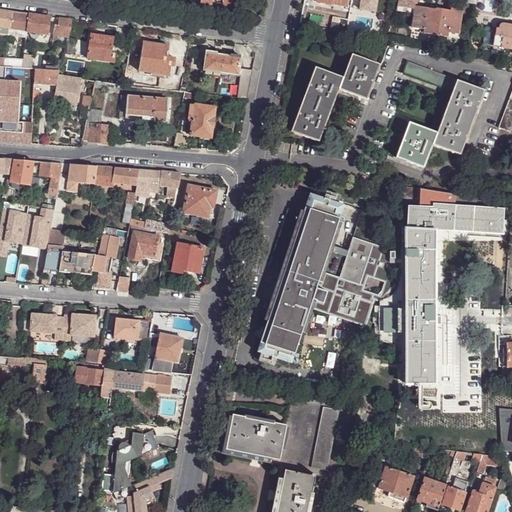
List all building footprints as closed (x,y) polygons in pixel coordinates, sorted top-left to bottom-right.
[(398,0),(397,12),(414,14),(412,28),(422,29),(422,32),(424,33),(423,33),(447,36),(448,32),(459,33),(462,9),(451,7),(450,10),(436,8),(436,9),(414,7),(415,0),(398,0)] [(7,34),(10,34),(13,12),(0,10),(0,28),(7,29),(7,34)] [(10,35),(27,37),(27,33),(27,32),(29,14),(13,12),(10,34),(10,35)] [(29,14),(27,32),(36,33),(46,34),(49,35),(51,19),(51,17),(29,14)] [(53,35),(69,38),(72,20),(60,19),(59,20),(58,26),(55,25),(53,35)] [(495,29),(492,47),(511,49),(511,26),(502,25),(500,24),(499,26),(498,29),(495,29)] [(482,45),(492,47),(495,29),(485,27),(482,45)] [(448,32),(447,41),(458,43),(459,34),(448,32)] [(114,61),(115,54),(112,53),(113,47),(114,37),(91,33),(87,58),(114,61)] [(51,42),(66,45),(67,40),(69,38),(53,35),(51,42)] [(66,45),(64,53),(76,55),(78,41),(67,40),(66,45)] [(138,71),(170,76),(171,66),(174,67),(175,58),(167,57),(169,46),(142,42),(138,71)] [(239,68),(241,56),(231,55),(230,57),(216,54),(216,53),(206,52),(204,71),(213,72),(212,75),(230,78),(230,74),(238,75),(236,98),(246,99),(251,70),(239,68)] [(23,59),(22,68),(25,68),(31,68),(33,56),(28,55),(24,54),(23,59)] [(352,54),(343,77),(338,89),(366,100),(379,65),(352,54)] [(5,66),(14,67),(22,68),(23,59),(6,58),(6,59),(5,66),(0,66),(0,141),(9,142),(13,81),(5,80),(5,66)] [(403,74),(452,93),(456,80),(407,62),(403,74)] [(338,89),(343,77),(315,67),(291,131),(319,142),(338,89)] [(57,80),(59,75),(58,75),(59,70),(35,69),(34,83),(57,84),(57,80)] [(81,83),(81,79),(59,75),(57,80),(81,83)] [(57,84),(55,92),(64,93),(63,97),(66,98),(66,102),(77,104),(81,83),(57,80),(57,84)] [(456,80),(452,93),(437,133),(432,145),(460,156),(484,91),(456,80)] [(20,81),(13,81),(9,142),(31,144),(32,123),(18,122),(20,81)] [(105,89),(106,83),(95,81),(94,88),(105,89)] [(511,91),(498,128),(510,133),(511,128),(511,91)] [(55,92),(54,100),(66,102),(66,98),(63,97),(64,93),(55,92)] [(82,108),(89,109),(92,97),(84,95),(82,108)] [(127,96),(122,95),(118,117),(125,118),(125,114),(127,96)] [(153,117),(153,121),(166,122),(168,100),(127,96),(125,114),(153,117)] [(199,136),(209,137),(210,138),(215,108),(191,104),(189,119),(192,120),(190,133),(190,135),(199,136)] [(88,114),(86,123),(92,124),(111,127),(113,117),(88,114)] [(432,145),(437,133),(409,123),(395,158),(423,169),(432,145)] [(89,141),(109,144),(111,127),(92,124),(91,132),(89,141)] [(173,147),(179,148),(181,138),(182,134),(176,133),(173,147)] [(0,173),(8,174),(11,160),(0,158),(0,173)] [(34,161),(14,160),(11,175),(10,181),(30,185),(34,161)] [(62,164),(41,162),(39,175),(55,177),(60,178),(62,164)] [(97,167),(71,164),(67,191),(77,192),(78,183),(94,185),(97,167)] [(115,168),(97,167),(94,185),(112,187),(112,183),(115,168)] [(112,183),(137,186),(140,170),(115,168),(112,183)] [(137,186),(137,188),(145,189),(159,190),(160,186),(161,172),(140,170),(137,186)] [(180,174),(161,172),(160,186),(178,188),(180,174)] [(57,196),(59,183),(54,183),(51,182),(48,194),(57,196)] [(183,213),(208,218),(211,202),(214,203),(217,191),(188,186),(183,213)] [(136,194),(135,196),(143,198),(145,189),(137,188),(136,194)] [(158,201),(159,190),(145,189),(143,198),(158,201)] [(456,195),(419,189),(418,207),(408,206),(406,229),(405,229),(405,284),(400,283),(397,291),(391,297),(384,298),(380,300),(380,307),(375,307),(375,335),(380,335),(380,342),(388,344),(393,346),(398,356),(399,361),(405,362),(406,385),(437,385),(436,324),(436,317),(435,231),(503,234),(504,209),(455,205),(455,201),(456,195)] [(135,196),(136,194),(128,192),(126,204),(134,206),(135,196)] [(456,194),(456,195),(455,201),(472,203),(474,197),(456,194)] [(135,196),(134,206),(141,207),(143,198),(135,196)] [(324,200),(310,196),(283,275),(280,284),(258,353),(265,355),(272,357),(291,363),(309,308),(314,309),(366,326),(374,299),(380,300),(384,298),(397,283),(395,251),(353,238),(348,251),(330,245),(343,207),(334,204),(324,200)] [(172,218),(175,202),(171,201),(170,208),(168,207),(166,216),(166,217),(172,218)] [(22,246),(39,249),(40,243),(48,244),(51,229),(53,211),(53,210),(41,208),(40,217),(27,215),(22,244),(22,246)] [(0,223),(0,240),(7,242),(22,244),(27,215),(27,213),(2,209),(0,223)] [(131,217),(130,225),(145,228),(146,221),(131,217)] [(146,221),(145,228),(169,234),(170,225),(165,224),(146,220),(146,221)] [(51,229),(48,244),(48,245),(64,247),(66,232),(51,229)] [(156,257),(158,243),(159,237),(134,232),(129,259),(140,261),(140,258),(141,254),(156,257)] [(116,259),(119,238),(109,237),(109,242),(101,241),(98,256),(95,272),(99,272),(96,288),(111,289),(112,274),(109,273),(112,259),(116,259)] [(205,248),(200,247),(184,244),(178,243),(172,272),(183,274),(183,270),(194,273),(201,267),(205,248)] [(64,247),(48,245),(46,250),(43,273),(51,275),(52,270),(59,271),(62,252),(63,252),(64,247)] [(58,272),(91,275),(91,272),(94,255),(63,252),(62,252),(59,271),(58,272)] [(160,263),(156,257),(141,254),(140,258),(160,263)] [(272,282),(280,284),(283,275),(275,273),(272,282)] [(117,292),(127,292),(128,282),(119,281),(117,292)] [(96,316),(64,313),(64,318),(63,334),(62,342),(70,342),(70,336),(94,337),(96,316)] [(30,331),(63,334),(64,318),(56,317),(56,316),(31,314),(30,331)] [(114,337),(147,340),(148,322),(116,320),(114,337)] [(182,338),(181,338),(176,337),(159,334),(154,358),(173,362),(178,363),(182,338)] [(511,344),(507,345),(508,366),(502,366),(502,375),(511,374),(511,344)] [(97,362),(100,350),(88,347),(86,362),(97,363),(97,362)] [(111,352),(100,350),(97,362),(97,363),(108,365),(111,352)] [(25,358),(8,357),(7,364),(25,366),(25,358)] [(152,371),(171,372),(173,362),(154,358),(153,366),(152,371)] [(33,364),(31,382),(44,383),(45,365),(33,364)] [(107,369),(76,366),(74,383),(101,386),(101,394),(111,395),(112,387),(114,370),(107,369)] [(156,376),(114,370),(112,387),(128,390),(138,391),(155,393),(156,376)] [(467,443),(497,442),(496,374),(466,375),(467,443)] [(155,393),(169,394),(171,377),(156,376),(155,393)] [(128,390),(112,387),(111,395),(127,397),(128,390)] [(138,399),(138,391),(128,390),(127,397),(138,399)] [(325,479),(326,471),(312,468),(324,408),(339,411),(341,403),(325,400),(292,397),(292,398),(290,406),(286,425),(287,426),(279,460),(279,461),(277,470),(285,471),(285,470),(316,476),(315,477),(325,479)] [(312,468),(326,471),(339,411),(324,408),(312,468)] [(511,409),(510,410),(499,408),(499,417),(501,439),(502,450),(511,451),(511,409)] [(226,449),(279,460),(287,426),(286,425),(274,423),(273,424),(254,420),(254,419),(253,418),(233,414),(226,449)] [(103,475),(101,493),(113,494),(114,493),(117,501),(126,497),(127,487),(132,485),(128,478),(130,460),(131,457),(136,454),(137,457),(159,447),(151,430),(144,434),(132,432),(132,438),(131,444),(131,445),(129,445),(128,444),(128,443),(126,443),(125,442),(124,442),(122,442),(121,443),(120,444),(119,445),(119,447),(119,449),(119,450),(112,453),(111,463),(116,463),(114,475),(103,475)] [(422,448),(397,445),(396,449),(403,450),(403,449),(407,449),(407,453),(417,454),(417,456),(421,457),(422,448)] [(457,452),(449,451),(446,460),(454,463),(457,452)] [(466,453),(457,452),(454,463),(447,481),(451,483),(457,465),(463,467),(464,461),(463,461),(466,453)] [(482,455),(474,454),(471,464),(478,466),(482,455)] [(503,457),(482,455),(478,466),(477,472),(483,474),(485,465),(504,467),(505,465),(503,457)] [(511,493),(505,465),(504,467),(496,491),(511,493)] [(161,487),(159,482),(172,477),(174,467),(134,485),(137,491),(134,493),(134,496),(126,497),(127,511),(144,511),(144,500),(155,496),(153,491),(161,487)] [(396,493),(394,499),(404,503),(406,497),(407,497),(414,477),(412,476),(414,471),(404,467),(402,473),(385,467),(379,488),(390,491),(396,493)] [(312,493),(315,477),(316,476),(285,470),(285,471),(276,511),(306,511),(311,494),(312,494),(312,493)] [(437,510),(446,486),(424,478),(417,500),(427,503),(426,507),(437,510)] [(448,486),(442,504),(460,510),(466,492),(465,492),(468,483),(456,479),(452,488),(448,486)] [(466,511),(465,511),(486,511),(495,488),(483,484),(479,493),(473,491),(466,511)] [(310,511),(314,493),(312,493),(312,494),(311,494),(306,511),(310,511)] [(417,500),(415,499),(413,506),(425,510),(426,507),(427,503),(417,500)]
